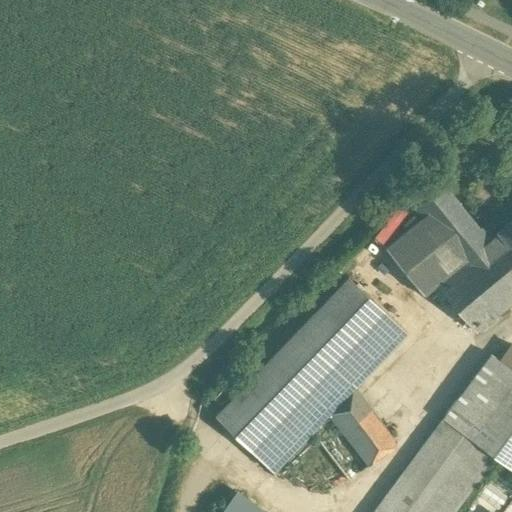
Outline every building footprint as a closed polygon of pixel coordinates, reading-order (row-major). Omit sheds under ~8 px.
[(491,241),(443,183),(417,204),(425,215),(464,262),(491,241)] [(425,215),(386,247),(425,296),(438,285),(438,284),(464,262),(425,215)] [(511,218),(498,230),(500,233),(511,247),(511,218)] [(464,262),(438,284),(438,285),(476,331),(511,301),(511,247),(500,233),(491,241),(464,262)] [(346,272),(218,415),(276,471),(314,432),(351,480),(396,446),(353,390),(409,332),(346,272)] [(511,341),(499,359),(511,368),(511,341)] [(490,353),(442,417),(496,457),(511,468),(511,368),(499,359),(490,353)] [(442,417),(372,511),(455,511),(496,457),(442,417)] [(259,511),(235,495),(223,511),(259,511)]
